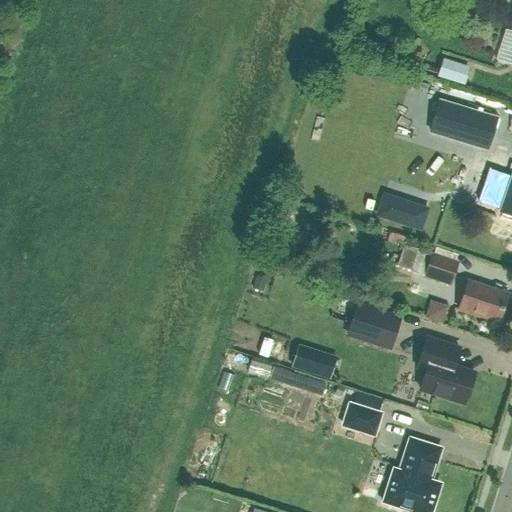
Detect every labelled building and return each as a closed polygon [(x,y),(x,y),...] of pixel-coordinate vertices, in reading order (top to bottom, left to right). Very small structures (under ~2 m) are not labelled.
[(460,85),(466,65),(442,59),(437,78),(460,85)] [(439,96),(429,127),(486,144),(496,114),(439,96)] [(511,174),(501,171),(499,178),(493,176),(489,188),(495,190),(494,192),(505,196),(500,212),(511,216),(511,174)] [(384,196),(377,215),(419,229),(426,209),(384,196)] [(400,245),(396,266),(413,269),(417,248),(400,245)] [(457,261),(430,253),(429,259),(419,256),(414,270),(423,273),(422,278),(449,286),(457,261)] [(333,288),(356,283),(352,264),(328,269),(333,288)] [(497,323),(507,295),(467,282),(458,309),(497,323)] [(441,322),(445,304),(427,300),(422,317),(441,322)] [(356,304),(346,335),(390,350),(400,318),(356,304)] [(473,373),(452,367),(458,348),(426,338),(417,368),(426,371),(419,390),(463,404),(473,373)] [(296,348),(290,367),(314,374),(320,355),(296,348)] [(291,379),(294,370),(252,357),(250,367),(291,379)] [(379,415),(349,406),(343,425),(372,434),(379,415)] [(431,506),(437,486),(432,484),(430,476),(438,450),(410,441),(399,473),(394,472),(390,484),(388,484),(382,502),(400,508),(401,506),(419,511),(420,511),(428,511),(430,506),(431,506)]
